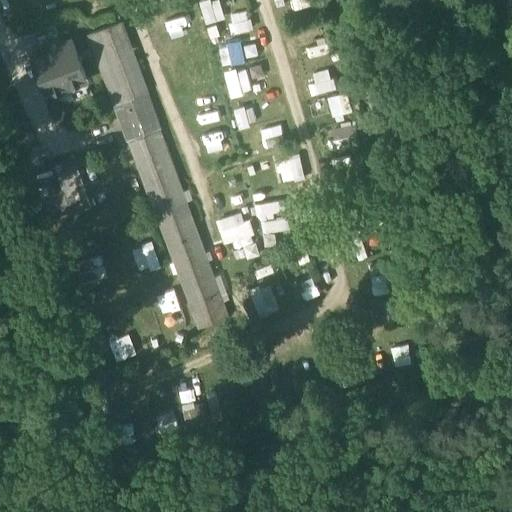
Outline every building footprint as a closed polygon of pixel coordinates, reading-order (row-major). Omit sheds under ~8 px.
[(86,31),(96,57),(126,46),(116,20),(86,31)] [(50,93),(55,95),(61,93),(64,87),(86,79),(71,41),(32,55),(46,94),(50,93)] [(219,48),(223,63),(241,59),(237,43),(219,48)] [(96,57),(113,103),(143,92),(126,46),(96,57)] [(311,70),(314,90),(334,87),(331,67),(311,70)] [(248,68),(227,71),(230,92),(251,90),(248,68)] [(348,90),(328,95),(333,116),(353,112),(348,90)] [(113,103),(120,123),(150,112),(143,92),(113,103)] [(230,99),(234,118),(257,114),(252,94),(230,99)] [(120,123),(126,141),(157,129),(150,112),(120,123)] [(126,141),(153,214),(184,203),(157,129),(126,141)] [(283,179),(304,174),(300,153),(279,157),(283,179)] [(61,196),(64,206),(87,199),(73,156),(50,163),(55,178),(39,183),(44,201),(61,196)] [(275,230),(289,228),(288,216),(275,218),(274,210),(286,209),(284,199),(258,202),(263,245),(276,243),(275,230)] [(208,270),(184,203),(153,214),(190,314),(193,324),(222,313),(218,302),(226,299),(218,277),(212,280),(208,270)] [(216,218),(223,243),(241,237),(244,247),(232,250),(235,260),(258,254),(245,209),(216,218)] [(151,241),(132,248),(140,271),(160,264),(151,241)]
